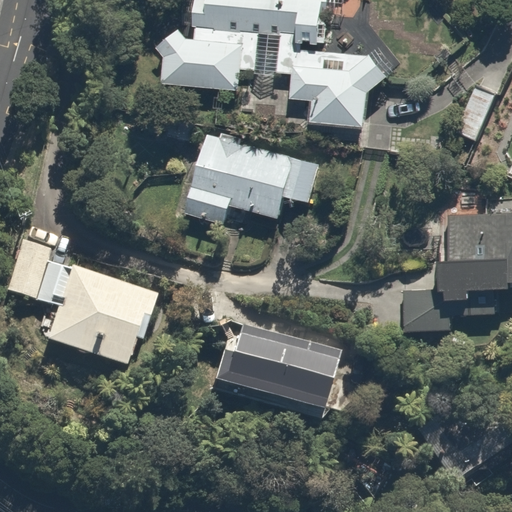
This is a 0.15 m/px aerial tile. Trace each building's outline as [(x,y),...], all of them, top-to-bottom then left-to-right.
[(378,84),(392,85),(399,0),(196,0),(194,33),(171,31),(166,87),(224,92),(221,128),(294,134),(296,110),(276,109),(278,83),(261,81),(262,36),(282,38),(279,75),(295,77),(293,103),(317,105),(314,136),(373,141),(378,84)] [(502,91),(478,81),(455,139),(478,148),(502,91)] [(238,225),(240,216),(290,227),(295,201),(321,206),(331,158),(208,132),(190,215),(238,225)] [(450,292),(450,305),(481,304),(481,295),(511,294),(511,214),(451,216),(452,263),(443,263),(444,293),(450,292)] [(27,239),(24,249),(8,292),(59,310),(48,340),(135,372),(162,298),(62,262),(66,253),(27,239)] [(237,323),(219,384),(333,417),(350,357),(237,323)] [(459,439),(439,463),(465,484),(485,460),(459,439)]
